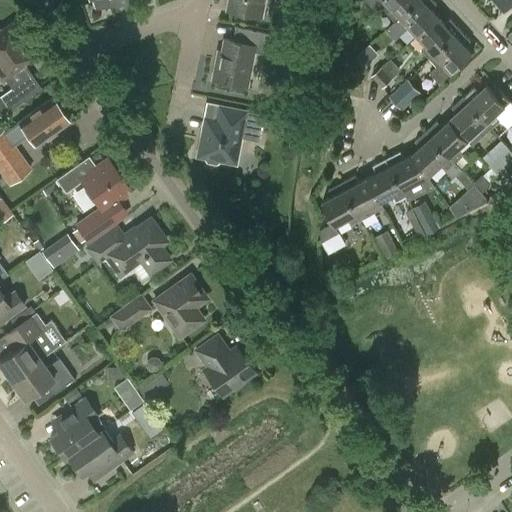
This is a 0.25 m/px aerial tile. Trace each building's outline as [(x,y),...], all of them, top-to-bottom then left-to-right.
[(92,0),(95,8),(118,0),(92,0)] [(248,17),(251,14),(265,17),(265,16),(257,14),(259,0),(227,0),(225,9),(239,12),(241,15),(248,17)] [(396,20),(418,0),(367,0),(373,6),(379,0),(388,0),(394,6),(389,11),(396,20)] [(419,33),(439,15),(433,7),(438,2),(436,0),(418,0),(396,20),(387,29),(396,39),(411,25),(419,33)] [(431,57),(462,28),(452,17),(446,23),(439,15),(419,33),(428,44),(423,48),(431,57)] [(0,73),(3,78),(34,56),(11,23),(2,29),(0,29),(0,73)] [(219,59),(216,58),(211,80),(250,88),(251,86),(246,85),(253,52),(266,55),(270,34),(234,27),(232,41),(223,39),(219,59)] [(440,83),(474,52),(467,45),(472,40),(462,28),(431,57),(438,65),(431,72),(440,83)] [(362,50),(355,57),(365,68),(372,60),(362,50)] [(382,86),(392,77),(382,66),(372,75),(382,86)] [(30,76),(0,96),(0,100),(8,111),(39,89),(30,76)] [(407,80),(394,93),(406,106),(419,93),(407,80)] [(501,118),(497,113),(507,104),(494,89),(488,83),(480,90),(475,85),(464,95),(493,126),(501,118)] [(511,101),(498,85),(494,89),(507,104),(508,105),(511,101)] [(458,111),(451,117),(469,138),(473,143),(493,126),(464,95),(453,105),(458,111)] [(0,133),(0,171),(8,184),(30,168),(14,146),(28,136),(35,146),(69,122),(52,97),(18,121),(19,123),(4,133),(3,132),(0,133)] [(196,156),(203,158),(206,163),(216,165),(221,161),(227,162),(232,136),(257,141),(262,114),(218,105),(215,119),(206,117),(202,138),(199,138),(196,156)] [(469,138),(451,117),(443,124),(439,119),(427,129),(455,160),(464,152),(460,147),(469,138)] [(456,161),(455,160),(427,129),(416,139),(421,145),(413,151),(430,174),(442,163),(454,176),(455,174),(462,169),(463,168),(456,161)] [(415,183),(430,174),(413,151),(405,156),(401,149),(388,156),(408,194),(418,189),(415,183)] [(379,169),(370,174),(383,199),(394,193),(398,200),(408,194),(388,156),(375,163),(379,169)] [(126,194),(121,187),(126,184),(107,158),(79,178),(102,211),(126,194)] [(462,169),(455,174),(468,189),(469,190),(475,184),(462,169)] [(383,199),(370,174),(360,179),(357,173),(344,180),(363,217),(374,211),(371,205),(383,199)] [(353,223),(363,217),(344,180),(331,187),(334,193),(324,199),(337,223),(350,217),(353,223)] [(469,190),(468,189),(449,206),(457,217),(489,201),(489,200),(475,185),(469,190)] [(1,197),(0,197),(0,221),(1,222),(13,214),(1,197)] [(425,200),(413,207),(428,232),(439,226),(425,200)] [(87,241),(107,227),(95,211),(76,225),(87,241)] [(169,258),(159,245),(166,240),(150,217),(123,237),(115,225),(86,246),(97,260),(105,255),(119,274),(140,259),(150,272),(169,258)] [(321,228),(323,240),(340,230),(334,220),(321,228)] [(39,275),(83,250),(72,231),(28,256),(39,275)] [(393,237),(380,244),(386,256),(400,250),(393,237)] [(203,319),(194,306),(206,297),(189,274),(154,300),(179,336),(203,319)] [(0,292),(0,313),(4,320),(24,305),(14,291),(4,298),(0,292)] [(110,314),(120,330),(152,308),(141,292),(110,314)] [(12,334),(20,344),(0,358),(0,366),(9,379),(40,358),(52,349),(32,320),(12,334)] [(235,356),(231,351),(229,352),(216,334),(195,349),(208,367),(204,369),(204,368),(203,369),(222,396),(223,395),(222,394),(253,371),(240,353),(235,356)] [(40,358),(9,379),(23,398),(46,382),(54,392),(73,378),(58,357),(45,367),(40,358)] [(161,371),(138,387),(145,398),(168,382),(161,371)] [(64,457),(67,455),(96,433),(99,430),(105,427),(84,398),(50,421),(57,431),(50,437),(64,457)] [(99,430),(96,433),(67,455),(81,474),(105,456),(112,466),(131,453),(119,435),(108,442),(99,430)]
